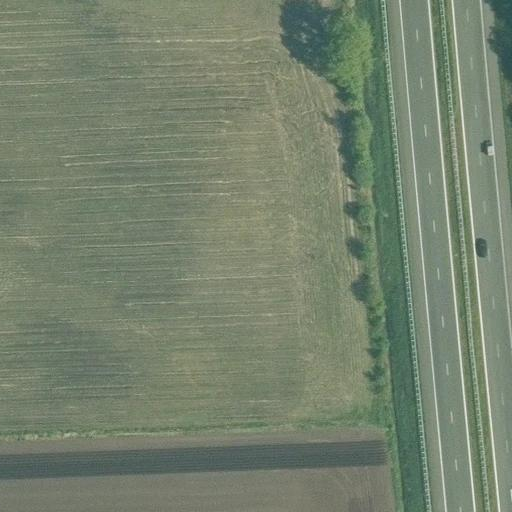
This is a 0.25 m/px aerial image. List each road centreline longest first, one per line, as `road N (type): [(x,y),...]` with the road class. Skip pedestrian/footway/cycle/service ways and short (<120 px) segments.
road 1 (motorway): [(414,0),(460,511)]
road 2 (motorway): [(511,479),(469,0)]
